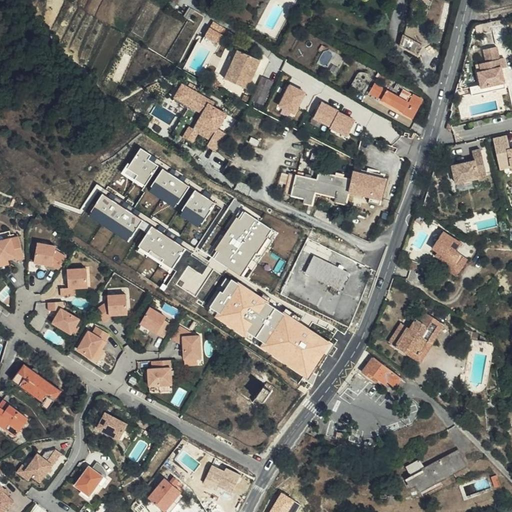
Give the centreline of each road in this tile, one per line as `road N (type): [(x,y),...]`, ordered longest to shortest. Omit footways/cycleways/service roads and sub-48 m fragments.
road 1 (secondary): [(468,0),(365,326),(268,471)]
road 2 (residential): [(268,471),(98,381)]
road 3 (residential): [(62,511),(49,501),(51,490),(80,450),(81,420),(98,381)]
